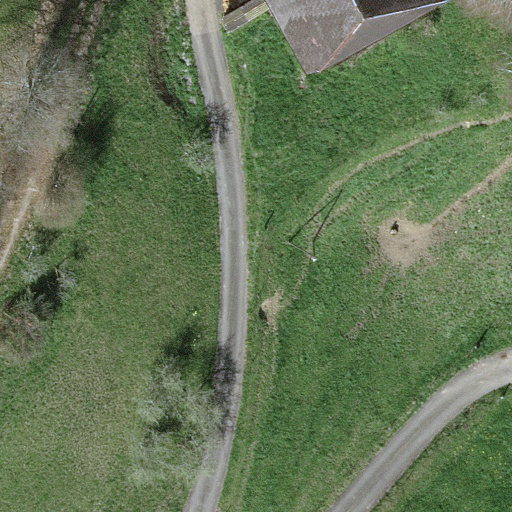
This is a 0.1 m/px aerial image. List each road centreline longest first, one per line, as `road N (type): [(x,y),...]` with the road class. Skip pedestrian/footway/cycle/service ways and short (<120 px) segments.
road 1 (track): [(200,511),(226,391),(234,260),(228,157),(198,0)]
road 2 (track): [(100,0),(0,254)]
road 3 (track): [(511,366),(442,407),(347,511)]
